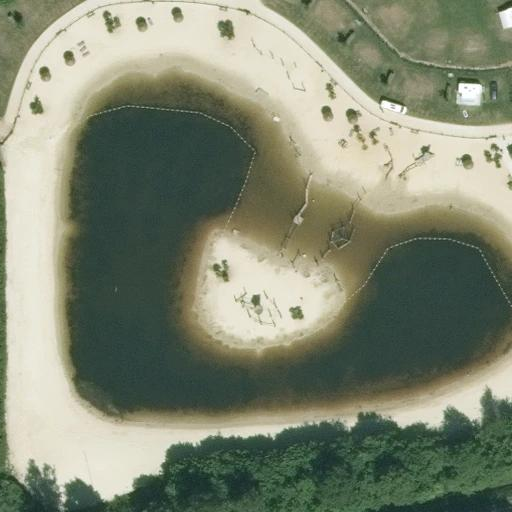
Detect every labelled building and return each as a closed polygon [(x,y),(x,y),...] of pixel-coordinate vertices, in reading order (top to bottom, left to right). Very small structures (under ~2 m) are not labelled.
[(390,15),(381,0),(362,0),(353,6),(366,29),(390,15)] [(511,5),(492,13),(499,34),(511,30),(511,5)] [(398,31),(384,37),(391,54),(406,48),(398,31)] [(419,94),(442,96),(443,83),(419,81),(419,94)] [(490,84),(472,85),(474,107),(491,106),(490,84)]
